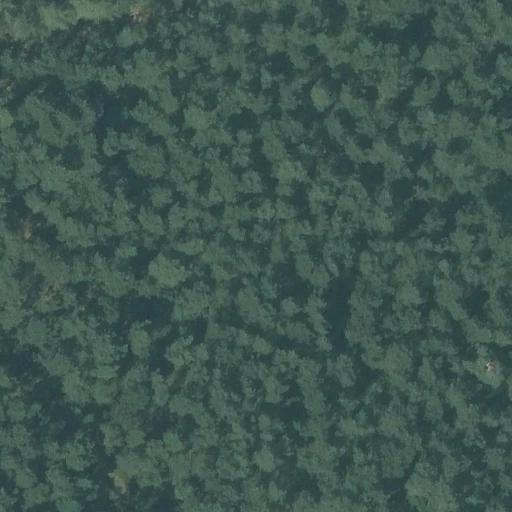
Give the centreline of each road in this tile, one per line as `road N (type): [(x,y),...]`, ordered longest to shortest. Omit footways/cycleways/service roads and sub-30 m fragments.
road 1 (track): [(148,511),(0,328)]
road 2 (track): [(197,0),(0,48)]
